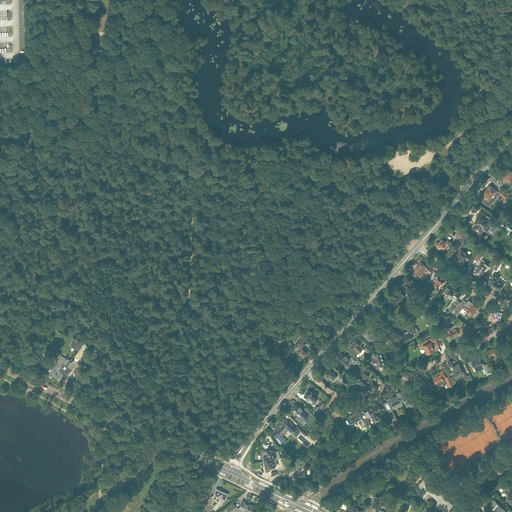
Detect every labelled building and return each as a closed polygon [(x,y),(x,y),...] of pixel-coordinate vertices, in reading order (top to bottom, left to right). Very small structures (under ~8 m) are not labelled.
[(495,180),(495,183),(500,187),(504,183),(510,184),(511,181),(511,179),(511,178),(511,169),(510,169),(504,168),(503,176),(497,176),(497,180),(495,180)] [(498,192),(490,185),(487,188),(488,189),(485,192),(484,191),(481,194),(485,197),(482,201),(489,206),(494,200),(498,196),(496,194),(498,192)] [(509,203),(509,200),(508,195),(501,189),(498,193),(503,197),(503,202),(509,203)] [(476,223),(473,228),(476,230),(474,232),(478,234),(480,232),(481,233),(484,229),(488,232),(493,225),(494,226),(495,225),(489,221),(491,218),(485,215),(486,214),(481,211),(478,214),(480,215),(475,222),(476,223)] [(460,238),(464,233),(459,230),(456,235),(460,238)] [(452,243),(447,240),(445,242),(441,239),(439,243),(437,241),(436,242),(435,244),(435,245),(436,246),(440,249),(441,248),(444,250),(446,248),(447,249),(452,243)] [(477,264),(472,272),(476,274),(477,273),(480,276),(484,270),(486,271),(489,267),(483,263),(484,262),(479,259),(485,251),(481,248),(474,258),(478,261),(476,264),(477,264)] [(466,252),(461,249),(454,259),(462,264),(466,258),(469,260),(472,256),(466,252)] [(499,260),(493,268),(496,271),(502,262),(499,260)] [(427,267),(420,262),(411,274),(416,278),(419,274),(422,277),(426,271),(430,274),(433,269),(428,265),(427,267)] [(437,274),(433,279),(435,281),(433,285),(437,288),(439,284),(442,286),(446,280),(437,274)] [(488,283),(500,290),(503,285),(497,281),(499,278),(493,274),(488,283)] [(416,285),(410,280),(407,283),(415,290),(417,288),(415,286),(416,285)] [(402,297),(405,295),(407,296),(410,292),(412,290),(406,285),(404,287),(405,287),(401,292),(398,289),(389,300),(395,305),(397,303),(398,304),(400,302),(399,301),(400,299),(401,300),(403,298),(402,297)] [(448,287),(445,292),(447,293),(452,296),(451,297),(455,300),(455,299),(457,300),(461,294),(462,292),(459,291),(460,289),(454,285),(451,289),(450,288),(448,287)] [(467,302),(463,300),(457,306),(454,309),(459,312),(463,308),(473,315),(481,305),(473,299),(471,301),(469,300),(467,302)] [(453,303),(448,310),(452,312),(454,309),(457,306),(453,303)] [(490,314),(489,314),(488,317),(490,318),(497,321),(498,318),(499,318),(501,314),(492,311),(490,314)] [(412,337),(413,338),(418,334),(418,333),(418,332),(418,331),(418,330),(417,329),(417,328),(416,328),(416,327),(415,327),(414,327),(413,326),(410,322),(409,321),(404,324),(405,326),(408,330),(402,333),(403,334),(400,335),(404,341),(412,337)] [(454,324),(454,325),(451,326),(450,326),(445,328),(446,331),(444,332),(447,338),(450,337),(451,338),(459,334),(457,331),(460,330),(462,334),(466,333),(464,330),(466,329),(465,326),(465,327),(464,325),(462,325),(460,321),(454,324)] [(365,336),(366,337),(366,338),(366,339),(367,339),(368,342),(371,341),(371,340),(376,339),(375,335),(371,336),(370,334),(373,331),(371,329),(372,328),(368,324),(364,329),(362,332),(365,336)] [(433,348),(440,345),(436,336),(420,343),(421,346),(423,346),(426,353),(434,350),(433,348)] [(78,338),(72,345),(73,346),(77,349),(82,342),(78,338)] [(301,338),(295,345),(300,349),(297,352),(303,357),(308,352),(302,347),(306,343),(301,338)] [(359,344),(354,339),(349,345),(351,347),(348,351),(355,356),(358,353),(363,348),(359,344)] [(77,362),(85,352),(84,351),(88,346),(84,344),(73,359),(77,362)] [(278,344),(275,348),(279,352),(285,358),(289,354),(283,348),(278,344)] [(374,350),(370,347),(368,344),(363,349),(370,355),(372,352),(374,350)] [(502,356),(505,355),(504,351),(500,353),(499,350),(499,349),(497,345),(487,350),(489,355),(493,353),(496,351),(498,354),(500,358),(501,357),(501,358),(503,358),(502,357),(502,356)] [(52,369),(50,373),(54,376),(60,368),(58,367),(60,365),(62,363),(63,364),(63,363),(65,365),(69,360),(68,359),(67,360),(57,352),(54,356),(57,358),(50,367),(52,369)] [(372,352),(370,355),(365,360),(363,362),(366,365),(369,361),(372,364),(373,364),(376,363),(378,366),(384,364),(380,352),(374,354),(372,352)] [(337,358),(337,359),(341,362),(347,367),(350,363),(351,362),(353,364),(354,364),(356,361),(351,357),(350,358),(349,359),(342,353),(339,356),(338,356),(337,357),(337,358)] [(467,362),(466,362),(470,368),(471,367),(473,366),(474,368),(482,365),(481,362),(477,354),(471,357),(472,359),(470,360),(470,361),(467,362)] [(71,370),(75,364),(70,361),(67,366),(65,365),(63,363),(63,364),(62,363),(60,365),(58,367),(60,368),(54,376),(58,379),(62,374),(66,376),(68,373),(69,373),(71,370)] [(455,372),(452,374),(453,376),(453,377),(461,374),(462,374),(463,377),(464,379),(467,377),(466,376),(465,373),(464,373),(463,371),(461,366),(460,366),(458,363),(455,364),(456,365),(452,367),(455,372)] [(355,379),(362,385),(367,379),(369,376),(365,373),(368,370),(363,366),(360,369),(361,370),(359,372),(360,373),(355,379)] [(343,379),(335,372),(335,371),(332,368),(332,369),(330,367),(327,369),(326,369),(326,370),(325,370),(325,371),(325,372),(329,376),(327,378),(330,381),(332,379),(335,377),(340,382),(343,379)] [(437,386),(444,383),(444,382),(446,381),(449,386),(453,385),(448,375),(445,377),(444,376),(442,371),(437,373),(437,374),(432,376),(433,377),(437,386)] [(415,384),(416,386),(413,388),(415,393),(419,391),(418,390),(422,388),(424,392),(425,391),(425,392),(426,392),(427,392),(429,397),(430,397),(430,396),(433,394),(431,389),(428,390),(423,380),(415,384)] [(309,390),(304,396),(306,398),(309,401),(309,400),(311,402),(312,402),(314,405),(316,402),(314,400),(316,397),(318,395),(315,392),(313,394),(309,390)] [(409,396),(406,398),(404,395),(405,395),(405,394),(403,390),(396,393),(397,395),(400,401),(404,399),(405,402),(407,401),(409,406),(410,405),(411,407),(414,405),(409,396)] [(402,404),(400,401),(397,395),(393,397),(392,396),(386,399),(387,401),(383,403),(392,421),(396,419),(392,409),(402,404)] [(367,407),(368,410),(364,412),(367,419),(371,417),(373,419),(379,416),(377,412),(380,410),(379,407),(377,402),(367,407)] [(296,404),(291,410),(298,416),(298,417),(296,419),(301,423),(306,417),(309,413),(307,411),(304,409),(304,410),(296,404)] [(347,419),(344,420),(348,428),(355,425),(353,422),(357,420),(360,425),(364,423),(366,428),(366,427),(370,426),(367,419),(362,421),(361,418),(360,416),(358,412),(350,415),(350,416),(347,418),(346,418),(347,419)] [(322,416),(319,419),(327,426),(329,423),(330,423),(322,416)] [(278,425),(273,430),(277,433),(277,434),(275,436),(282,446),(285,443),(281,437),(288,429),(292,433),(296,437),(300,432),(297,429),(291,424),(292,424),(288,421),(284,417),(280,422),(281,423),(279,425),(278,425)] [(342,421),(338,423),(342,432),(346,430),(342,421)] [(305,436),(307,433),(308,432),(299,423),(295,427),(305,436)] [(263,457),(262,458),(262,460),(264,460),(264,461),(273,459),(274,459),(275,459),(280,458),(278,450),(275,451),(272,451),(272,449),(265,451),(264,452),(263,453),(263,454),(263,457)] [(284,457),(282,457),(284,467),(290,465),(284,457)] [(273,459),(264,461),(265,467),(264,467),(265,472),(269,471),(269,468),(274,467),(274,466),(276,465),(276,462),(275,459),(274,459),(273,459)] [(297,480),(306,476),(304,471),(295,475),(297,480)] [(415,490),(415,491),(416,490),(421,495),(422,496),(423,496),(424,496),(425,495),(428,492),(428,493),(429,492),(437,500),(434,503),(440,508),(444,511),(446,511),(455,502),(442,490),(439,492),(434,487),(433,486),(433,487),(431,485),(434,482),(426,475),(419,483),(420,485),(415,490)] [(511,485),(507,481),(502,486),(505,489),(504,491),(508,495),(506,498),(510,501),(511,502),(511,492),(509,490),(511,487),(511,485)] [(213,507),(218,502),(217,502),(220,498),(225,500),(226,498),(228,494),(216,488),(214,493),(214,495),(213,495),(211,496),(206,501),(204,498),(198,505),(201,507),(202,506),(209,511),(213,507)] [(486,511),(506,511),(508,511),(494,499),(484,510),(486,511)] [(341,500),(339,506),(351,511),(352,511),(355,506),(341,500)] [(251,511),(252,511),(254,506),(242,501),(239,508),(236,507),(236,506),(232,502),(225,508),(229,511),(232,510),(236,511),(251,511)] [(355,506),(352,511),(365,511),(366,510),(370,511),(373,506),(370,505),(369,504),(367,508),(357,503),(355,506)]
